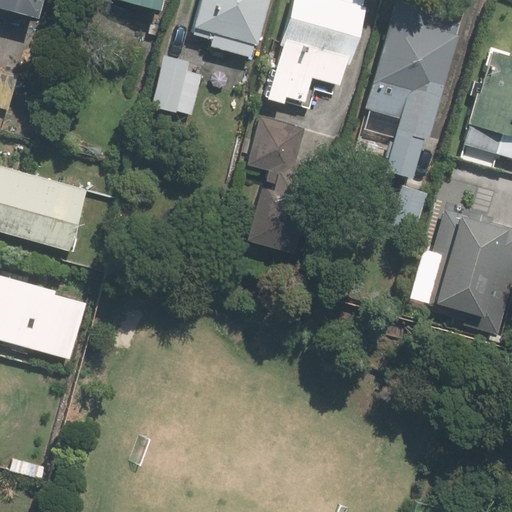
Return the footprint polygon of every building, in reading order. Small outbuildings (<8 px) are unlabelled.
[(42,0),(0,0),(41,10),(42,0)] [(201,0),(195,24),(213,29),(210,42),(252,53),(255,40),(260,41),(270,0),(201,0)] [(294,0),(268,96),(310,107),(315,89),(338,95),(364,0),(294,0)] [(429,134),(459,30),(391,10),(364,103),(400,114),(385,165),(405,171),(390,220),(419,228),(440,155),(424,151),(427,139),(412,135),(413,129),(429,134)] [(511,155),(511,47),(491,42),(485,60),(493,62),(488,77),(481,75),(462,141),(511,155)] [(190,56),(164,50),(152,101),(194,111),(204,70),(188,66),(190,56)] [(0,65),(0,107),(12,111),(24,73),(0,65)] [(264,115),(251,161),(269,166),(265,180),(261,179),(245,234),(272,241),(298,249),(320,174),(293,167),(305,126),(264,115)] [(87,184),(0,158),(0,224),(69,245),(87,184)] [(492,214),(444,200),(419,289),(464,302),(459,318),(498,329),(511,279),(511,224),(491,219),(492,214)] [(55,289),(56,284),(0,268),(0,334),(73,355),(88,299),(55,289)]
